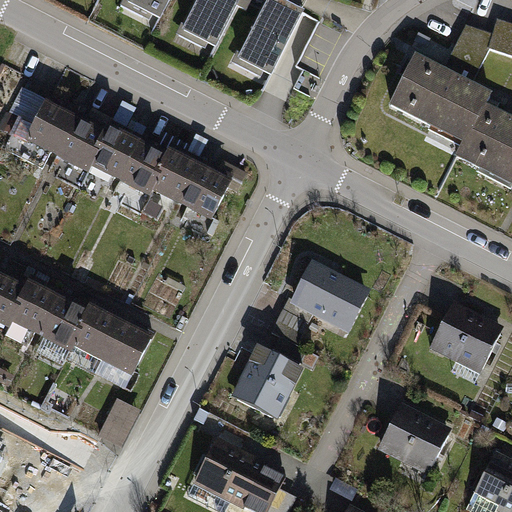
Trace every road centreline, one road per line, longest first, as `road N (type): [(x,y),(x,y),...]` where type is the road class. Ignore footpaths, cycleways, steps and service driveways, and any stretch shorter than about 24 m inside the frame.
road 1 (residential): [(114,511),(299,157)]
road 2 (tertiary): [(299,157),(0,9)]
road 3 (tertiary): [(511,264),(299,157)]
road 4 (residential): [(299,157),(357,52),(416,0)]
